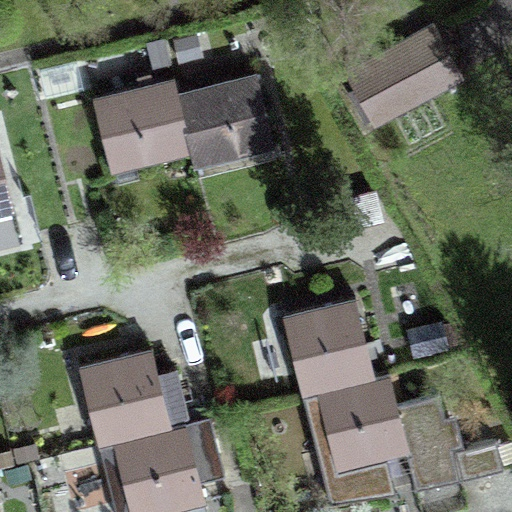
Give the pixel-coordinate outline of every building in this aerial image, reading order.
[(377,119),(432,90),(406,42),(351,72),(377,119)] [(174,75),(192,150),(270,131),(255,70),(179,92),(174,75)] [(191,151),(192,150),(174,75),(94,94),(109,155),(187,136),(191,151)] [(0,157),(0,197),(10,196),(0,157)] [(295,310),(314,389),(389,370),(389,368),(372,373),(355,295),(295,310)] [(99,441),(99,442),(210,415),(209,413),(188,418),(175,365),(156,370),(152,345),(91,361),(110,438),(99,441)] [(390,371),(389,370),(314,389),(303,393),(330,500),(384,492),(375,457),(406,449),(416,487),(460,477),(438,390),(396,401),(390,371)] [(210,415),(99,442),(116,511),(154,511),(163,510),(163,511),(205,511),(202,500),(205,499),(199,479),(225,473),(210,415)] [(495,437),(466,445),(473,474),(503,466),(495,437)]
